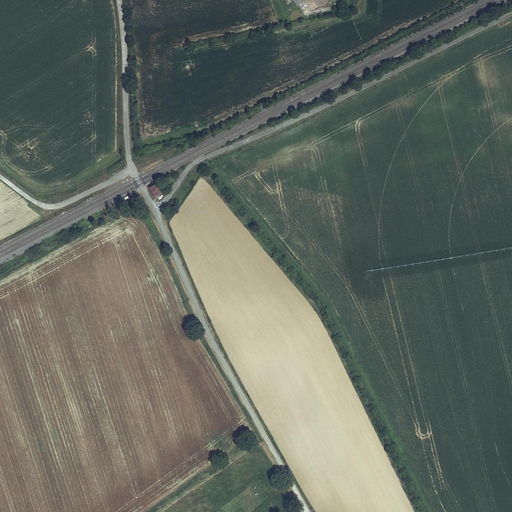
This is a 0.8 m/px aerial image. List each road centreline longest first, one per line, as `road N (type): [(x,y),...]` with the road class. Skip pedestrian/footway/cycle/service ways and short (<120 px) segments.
road 1 (unclassified): [(511,13),(196,161),(153,209)]
road 2 (unclassified): [(308,511),(212,341),(153,209)]
road 3 (unclassified): [(132,169),(118,0)]
road 4 (unclassified): [(0,177),(52,206),(132,169)]
